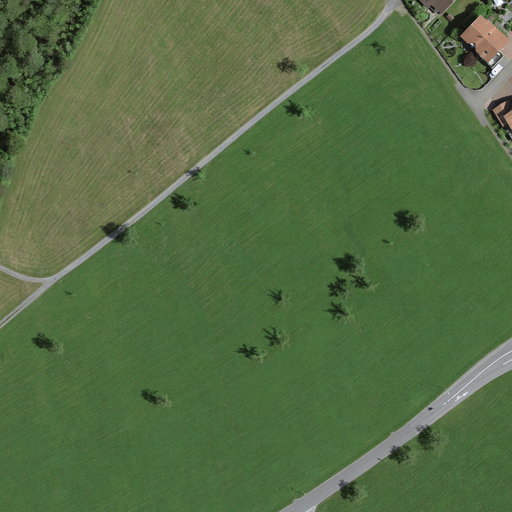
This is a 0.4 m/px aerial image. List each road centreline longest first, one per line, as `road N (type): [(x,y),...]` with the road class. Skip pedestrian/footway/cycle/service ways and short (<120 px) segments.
road 1 (track): [(393,0),(364,35),(55,279)]
road 2 (tertiary): [(306,503),(511,354)]
